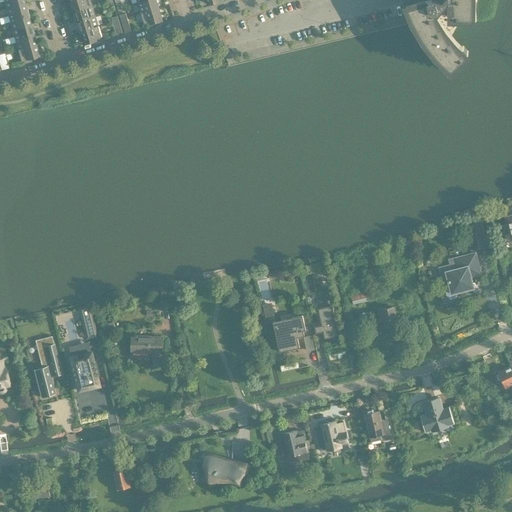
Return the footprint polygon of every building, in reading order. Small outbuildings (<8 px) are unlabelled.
[(3,0),(4,1),(6,8),(24,3),(23,0),(3,0)] [(73,0),(71,1),(74,11),(92,6),(90,0),(73,0)] [(156,0),(145,0),(137,3),(141,13),(159,7),(156,0)] [(430,0),(428,1),(406,6),(408,15),(409,15),(412,21),(417,33),(418,32),(428,49),(429,48),(441,63),(442,62),(450,70),(466,55),(461,50),(460,51),(458,49),(450,38),(448,39),(447,37),(440,25),(438,26),(437,24),(431,9),(434,9),(437,15),(449,1),(452,1),(453,9),(453,11),(451,11),(451,18),(473,18),(473,0),(430,0)] [(24,3),(6,8),(8,16),(4,17),(5,23),(10,21),(9,19),(27,14),(24,3)] [(92,6),(74,11),(77,21),(95,16),(92,6)] [(159,7),(141,13),(144,24),(162,18),(159,7)] [(27,14),(9,19),(10,21),(12,29),(30,24),(27,14)] [(95,16),(77,21),(80,32),(98,26),(95,16)] [(127,17),(121,19),(125,33),(131,31),(127,17)] [(118,20),(112,22),(117,36),(123,34),(118,20)] [(30,24),(12,29),(14,37),(9,38),(11,43),(15,42),(15,40),(33,35),(30,24)] [(98,26),(80,32),(84,42),(92,40),(93,43),(100,41),(99,38),(102,37),(98,26)] [(33,35),(15,40),(15,42),(17,50),(36,45),(33,35)] [(36,45),(17,50),(20,61),(23,60),(24,63),(31,61),(30,58),(39,56),(36,45)] [(501,225),(504,234),(510,233),(511,241),(511,240),(511,214),(506,216),(507,224),(501,225)] [(482,221),(472,223),(476,237),(485,235),(482,221)] [(449,281),(450,288),(448,288),(446,292),(447,297),(451,299),(455,298),(457,294),(457,292),(470,288),(472,284),(470,277),(481,274),(475,253),(454,258),(456,268),(452,269),(451,265),(439,268),(443,283),(449,281)] [(256,281),(264,279),(262,272),(255,274),(256,281)] [(372,299),(370,292),(369,287),(364,288),(365,294),(351,297),(353,304),(372,299)] [(274,316),(272,303),(262,305),(265,318),(274,316)] [(333,305),(318,308),(321,324),(314,326),(316,333),(323,331),(324,338),(339,335),(333,305)] [(394,306),(377,310),(379,318),(383,318),(385,328),(398,325),(394,306)] [(96,335),(89,308),(81,310),(87,337),(96,335)] [(293,317),(273,322),(279,352),(299,347),(297,337),(304,335),(303,330),(306,330),(302,315),(293,317)] [(115,329),(113,322),(105,324),(107,331),(115,329)] [(315,350),(312,335),(303,337),(306,352),(315,350)] [(49,365),(35,369),(42,397),(55,394),(51,376),(54,375),(55,376),(62,374),(52,336),(39,339),(43,356),(46,355),(49,365)] [(161,337),(131,336),(131,352),(151,353),(154,365),(163,363),(161,353),(161,337)] [(71,357),(71,358),(72,362),(79,391),(90,388),(99,386),(100,385),(99,380),(92,352),(81,354),(71,357)] [(345,352),(328,355),(329,362),(344,359),(343,358),(346,357),(345,352)] [(0,391),(1,391),(3,390),(4,388),(4,386),(8,385),(4,368),(2,369),(1,364),(0,364),(0,391)] [(498,372),(505,388),(511,384),(511,372),(509,367),(498,372)] [(467,388),(465,381),(454,385),(457,396),(460,395),(458,390),(467,388)] [(443,408),(440,398),(440,397),(422,402),(426,413),(420,415),(425,432),(436,429),(435,426),(442,424),(443,427),(454,424),(449,406),(443,408)] [(409,414),(405,403),(397,405),(401,417),(409,414)] [(382,426),(381,421),(379,411),(365,414),(370,437),(371,442),(381,440),(381,441),(391,438),(388,425),(382,426)] [(323,428),(315,430),(320,450),(327,448),(328,450),(340,447),(340,444),(348,442),(343,422),(335,423),(335,421),(322,424),(323,428)] [(310,439),(305,440),(303,430),(296,431),(296,430),(284,433),(284,436),(280,437),(284,457),(289,456),(290,461),(302,458),(302,460),(309,458),(308,453),(312,452),(310,439)] [(245,469),(246,464),(246,463),(234,460),(233,461),(229,460),(229,459),(207,453),(204,462),(203,461),(202,462),(203,463),(208,479),(208,480),(209,481),(210,482),(211,482),(212,482),(228,480),(229,480),(230,481),(231,481),(236,484),(237,484),(238,484),(239,484),(240,482),(243,476),(244,476),(245,475),(243,475),(245,469)] [(126,469),(114,472),(118,489),(130,487),(126,469)] [(24,490),(26,504),(33,503),(32,499),(50,496),(48,487),(24,490)] [(135,492),(137,501),(149,499),(147,490),(135,492)]
